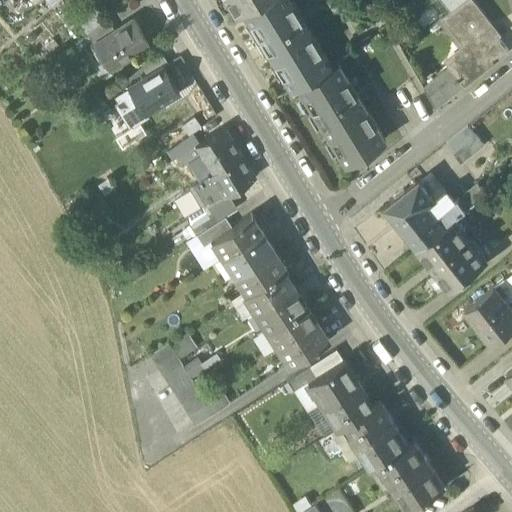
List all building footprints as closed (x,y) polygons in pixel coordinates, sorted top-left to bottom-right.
[(224,0),(234,16),(241,11),(258,0),(224,0)] [(330,64),(290,0),(258,0),(241,11),(288,89),(295,85),(330,64)] [(471,49),(449,66),(465,86),(509,51),(488,25),(492,22),(474,0),(464,0),(451,10),(442,18),(464,45),(466,43),(471,49)] [(442,0),(451,10),(464,0),(442,0)] [(114,30),(106,18),(87,33),(94,43),(114,30)] [(94,43),(93,44),(109,69),(130,56),(129,54),(148,42),(134,18),(114,30),(94,43)] [(159,49),(140,64),(147,75),(162,66),(163,66),(168,63),(159,49)] [(385,139),(336,60),(330,64),(295,85),(344,164),(385,139)] [(147,75),(128,87),(130,90),(116,100),(117,102),(118,101),(132,123),(131,124),(132,126),(148,116),(146,112),(157,105),(158,106),(167,101),(166,100),(179,92),(163,66),(162,66),(147,75)] [(465,86),(449,66),(444,71),(460,90),(465,86)] [(460,90),(444,71),(424,88),(436,109),(460,90)] [(199,142),(196,143),(202,152),(214,171),(240,154),(222,126),(199,142)] [(467,127),(445,144),(461,164),(483,146),(467,127)] [(193,133),(167,150),(178,168),(182,165),(176,156),(196,143),(199,142),(193,133)] [(196,143),(176,156),(182,165),(185,163),(202,152),(196,143)] [(202,152),(185,163),(197,182),(210,174),(214,171),(202,152)] [(240,154),(214,171),(210,174),(222,193),(224,196),(227,195),(255,177),(240,154)] [(222,193),(210,174),(197,182),(192,185),(204,204),(222,193)] [(436,198),(420,179),(385,207),(399,225),(428,202),(432,199),(433,200),(436,198)] [(477,183),(459,199),(466,208),(485,193),(477,183)] [(204,204),(203,205),(206,210),(188,222),(196,234),(225,216),(236,209),(227,195),(224,196),(222,193),(204,204)] [(433,200),(432,199),(428,202),(434,210),(438,207),(433,200)] [(466,208),(459,199),(453,203),(461,212),(466,208)] [(428,202),(399,225),(417,248),(445,225),(439,217),(434,210),(428,202)] [(453,203),(442,212),(439,217),(445,225),(455,217),(454,217),(461,212),(453,203)] [(231,226),(214,237),(225,255),(262,232),(250,214),(231,226)] [(225,216),(196,234),(203,244),(214,237),(231,226),(225,216)] [(487,258),(455,217),(445,225),(417,248),(449,288),(487,258)] [(262,232),(225,255),(236,273),(273,249),(262,232)] [(273,249),(236,273),(248,291),(282,268),(284,267),(273,249)] [(248,291),(246,292),(257,309),(294,286),(282,268),(248,291)] [(511,299),(511,289),(505,280),(495,287),(508,303),(511,299)] [(294,286),(257,309),(268,327),(305,304),(294,286)] [(495,287),(494,287),(466,309),(493,343),(511,328),(511,309),(508,303),(495,287)] [(305,304),(268,327),(280,345),(316,321),(305,304)] [(316,321),(280,345),(291,363),(328,339),(316,321)] [(168,342),(149,354),(156,365),(175,353),(168,342)] [(175,353),(156,365),(163,375),(181,363),(175,353)] [(372,405),(342,359),(317,375),(307,381),(337,427),(343,423),(372,405)] [(181,363),(163,375),(169,385),(188,373),(181,363)] [(310,365),(287,380),(293,390),(307,381),(317,375),(310,365)] [(188,373),(169,385),(176,394),(194,383),(188,373)] [(194,383),(176,394),(182,404),(200,392),(194,383)] [(217,385),(202,395),(207,402),(214,413),(229,403),(217,385)] [(200,392),(182,404),(188,414),(207,402),(202,395),(200,392)] [(372,405),(343,423),(373,468),(380,464),(408,445),(379,400),(372,405)] [(207,402),(188,414),(195,425),(214,413),(207,402)] [(408,445),(380,464),(409,510),(444,487),(415,441),(408,445)]
